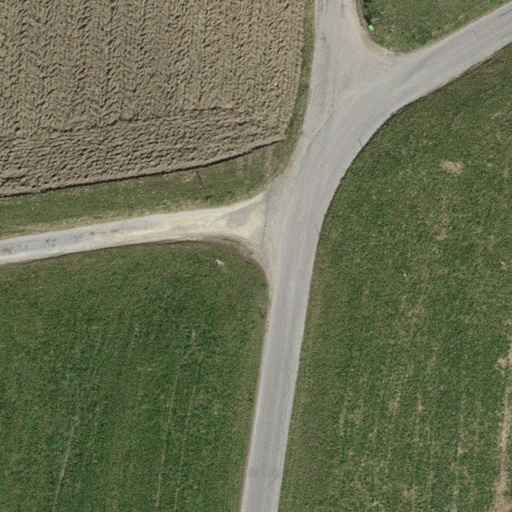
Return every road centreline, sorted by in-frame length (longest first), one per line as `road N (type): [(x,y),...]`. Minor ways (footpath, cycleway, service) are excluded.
road 1 (unclassified): [(261,511),(309,209),(335,118)]
road 2 (track): [(309,209),(0,255)]
road 3 (unclassified): [(511,19),(335,118)]
